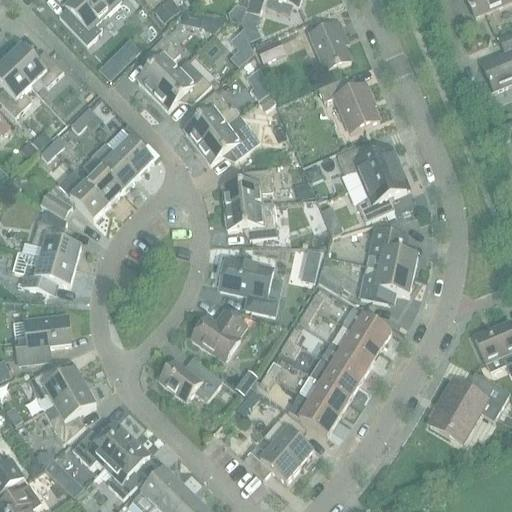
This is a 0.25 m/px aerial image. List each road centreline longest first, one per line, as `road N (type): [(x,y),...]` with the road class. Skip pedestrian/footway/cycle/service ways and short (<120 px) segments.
road 1 (residential): [(369,0),(452,194),(459,248),(431,340),(371,448),(314,511)]
road 2 (residential): [(118,374),(97,318),(108,261),(181,171)]
road 3 (residential): [(118,374),(172,318),(193,280),(199,232),(181,171)]
road 4 (residential): [(246,511),(118,374)]
